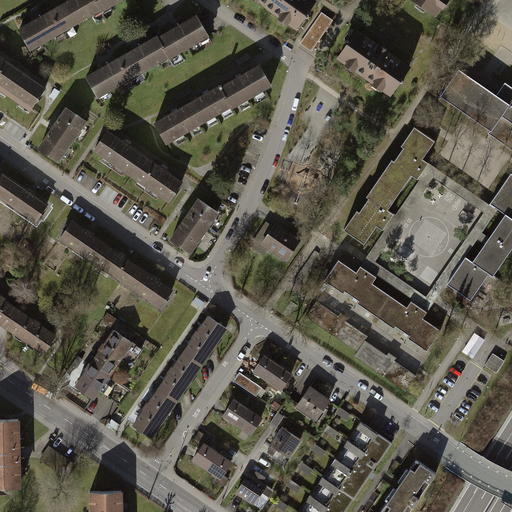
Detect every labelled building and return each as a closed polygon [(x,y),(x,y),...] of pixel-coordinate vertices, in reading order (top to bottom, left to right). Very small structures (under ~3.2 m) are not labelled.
[(70,0),(52,11),(63,30),(102,8),(97,0),(70,0)] [(97,0),(102,8),(103,10),(120,0),(97,0)] [(308,12),(315,3),(311,0),(260,0),(269,8),(297,27),(304,18),(309,17),(308,12)] [(416,0),(436,13),(444,0),(416,0)] [(52,11),(19,30),(30,49),(63,30),(52,11)] [(196,16),(158,38),(168,56),(169,58),(207,36),(196,16)] [(402,77),(409,68),(357,32),(351,41),(345,42),(346,48),(340,57),(391,93),(398,83),(403,83),(402,77)] [(157,37),(118,58),(130,78),(168,56),(158,38),(157,37)] [(0,86),(1,87),(15,66),(0,56),(0,86)] [(118,58),(86,77),(97,97),(130,78),(118,58)] [(1,87),(32,108),(46,88),(15,66),(1,87)] [(259,66),(220,88),(231,106),(232,108),(271,86),(259,66)] [(503,143),(511,149),(511,87),(505,83),(497,95),(459,69),(441,96),(491,130),(492,131),(495,127),(508,136),(503,143)] [(220,86),(188,104),(199,124),(231,106),(220,88),(220,86)] [(188,104),(155,123),(166,143),(199,124),(188,104)] [(66,107),(39,149),(58,161),(86,120),(66,107)] [(357,211),(344,229),(364,243),(377,225),(383,229),(394,214),(388,210),(412,175),(418,179),(429,163),(423,159),(435,141),(415,127),(402,146),(405,147),(395,162),(392,160),(366,197),(369,199),(360,212),(357,211)] [(508,136),(495,127),(492,131),(491,130),(489,133),(503,143),(508,136)] [(95,150),(132,176),(145,157),(107,132),(95,150)] [(132,176),(169,201),(182,183),(145,157),(132,176)] [(394,214),(383,229),(385,231),(366,259),(361,266),(377,277),(378,275),(413,299),(411,301),(428,312),(435,301),(444,289),(463,261),(478,239),(485,244),(489,238),(483,233),(498,211),(429,163),(418,179),(420,181),(396,215),(394,214)] [(0,195),(3,198),(15,181),(0,170),(0,195)] [(511,249),(511,173),(491,204),(506,214),(473,262),(467,257),(448,284),(471,300),(490,273),(494,276),(511,249)] [(3,198),(36,220),(48,203),(15,181),(3,198)] [(199,199),(172,240),(190,252),(218,212),(199,199)] [(62,238),(95,261),(107,244),(74,222),(62,238)] [(258,250),(262,243),(287,259),(299,241),(275,225),(272,230),(265,225),(252,246),(258,250)] [(297,226),(292,232),(306,242),(311,236),(297,226)] [(95,261),(128,284),(140,267),(107,244),(95,261)] [(357,273),(339,260),(325,281),(344,293),(345,291),(359,301),(358,303),(394,328),(396,326),(410,335),(408,338),(427,351),(441,331),(423,318),(428,312),(411,301),(407,307),(372,283),(377,277),(361,266),(357,273)] [(128,284),(161,307),(173,290),(140,267),(128,284)] [(0,322),(8,328),(21,310),(0,296),(0,322)] [(365,341),(368,337),(317,301),(307,317),(358,352),(365,341)] [(8,328),(44,353),(56,335),(21,310),(8,328)] [(210,317),(184,353),(201,365),(227,328),(210,317)] [(101,351),(92,365),(108,376),(121,358),(128,362),(134,361),(142,348),(115,330),(105,345),(103,343),(99,350),(101,351)] [(476,330),(464,348),(475,355),(486,337),(476,330)] [(355,356),(406,392),(416,376),(365,341),(358,352),(355,356)] [(184,353),(160,389),(177,400),(201,365),(184,353)] [(505,361),(493,354),(486,365),(497,373),(505,361)] [(278,365),(265,355),(254,371),(268,380),(278,365)] [(88,370),(77,386),(94,397),(108,376),(92,365),(90,364),(86,369),(88,370)] [(292,374),(278,365),(268,380),(282,389),(292,374)] [(250,391),(256,383),(240,372),(234,381),(250,391)] [(250,391),(257,396),(263,388),(256,383),(250,391)] [(330,400),(311,386),(297,406),(317,419),(330,400)] [(160,389),(135,425),(152,437),(177,400),(160,389)] [(249,409),(234,399),(224,415),(238,425),(249,409)] [(262,418),(249,409),(238,425),(251,433),(262,418)] [(278,413),(271,423),(277,427),(285,417),(278,413)] [(19,419),(0,419),(0,485),(21,485),(19,419)] [(366,424),(328,479),(355,497),(393,443),(366,424)] [(301,439),(284,428),(272,445),(289,456),(301,439)] [(218,453),(204,444),(194,459),(208,468),(218,453)] [(75,465),(49,448),(41,460),(67,477),(75,465)] [(232,462),(218,453),(208,468),(221,477),(232,462)] [(417,460),(380,511),(409,511),(437,473),(417,460)] [(266,487),(249,475),(237,492),(255,503),(266,487)] [(328,479),(305,511),(345,511),(355,497),(328,479)] [(122,511),(122,491),(91,491),(91,511),(122,511)]
